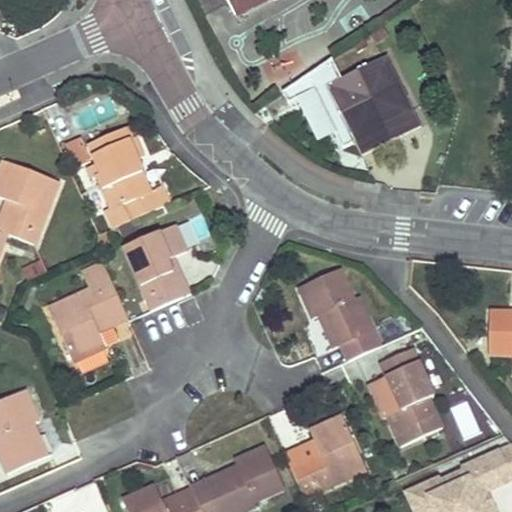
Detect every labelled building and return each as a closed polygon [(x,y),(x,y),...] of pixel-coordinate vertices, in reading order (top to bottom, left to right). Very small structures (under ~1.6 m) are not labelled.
[(236,0),(228,4),(236,20),(273,2),(267,0),(236,0)] [(324,127),(326,127),(329,127),(333,126),(336,134),(343,148),(356,142),(362,156),(423,127),(387,58),(342,79),(333,61),(285,93),(290,102),(300,97),(315,90),(322,103),(320,104),(316,108),(315,111),(315,115),(316,120),(318,123),(321,125),(324,127)] [(315,90),(300,97),(321,141),(336,134),(333,126),(329,127),(326,127),(324,127),(321,125),(318,123),(316,120),(315,115),(315,111),(316,108),(320,104),(322,103),(315,90)] [(132,128),(90,146),(103,175),(97,178),(114,213),(145,198),(130,164),(137,161),(145,157),(132,128)] [(89,158),(80,137),(64,144),(74,165),(89,158)] [(137,161),(130,164),(145,198),(114,213),(107,216),(114,230),(172,204),(165,189),(153,195),(137,161)] [(5,163),(0,175),(0,197),(9,201),(15,204),(3,234),(8,236),(36,247),(62,185),(5,163)] [(9,201),(0,220),(0,233),(3,234),(15,204),(9,201)] [(176,228),(125,250),(152,312),(184,298),(168,262),(176,258),(187,253),(176,228)] [(176,258),(168,262),(184,298),(192,295),(176,258)] [(272,266),(260,259),(236,303),(248,309),(272,266)] [(39,260),(22,269),(29,282),(46,274),(39,260)] [(342,271),(300,289),(314,319),(320,317),(328,313),(343,346),(350,361),(382,347),(375,333),(360,300),(356,302),(342,271)] [(112,281),(51,309),(76,363),(107,348),(100,333),(97,327),(126,312),(112,281)] [(511,311),(491,311),(490,355),(511,355),(511,311)] [(126,312),(97,327),(100,333),(129,319),(126,312)] [(328,313),(320,317),(336,350),(343,346),(328,313)] [(415,351),(384,363),(390,377),(372,385),(385,418),(390,416),(403,448),(444,429),(431,399),(436,397),(415,351)] [(28,391),(0,403),(0,452),(9,475),(43,460),(28,427),(35,424),(42,420),(28,391)] [(344,418),(312,432),(316,441),(320,453),(291,467),(307,501),(369,472),(344,418)] [(35,424),(28,427),(43,460),(50,457),(35,424)] [(316,441),(286,455),(291,467),(320,453),(316,441)] [(511,484),(511,447),(463,470),(464,472),(442,482),(446,491),(425,500),(430,511),(496,511),(494,507),(489,509),(484,497),(511,484)] [(236,461),(239,468),(243,477),(197,497),(203,511),(249,511),(258,508),(256,504),(285,491),(267,449),(236,461)] [(243,477),(239,468),(193,488),(193,490),(197,497),(243,477)] [(430,511),(425,500),(446,491),(442,482),(441,479),(407,494),(415,511),(430,511)] [(156,486),(124,501),(129,511),(203,511),(197,497),(167,511),(163,503),(156,486)] [(193,490),(163,503),(167,511),(197,497),(193,490)]
